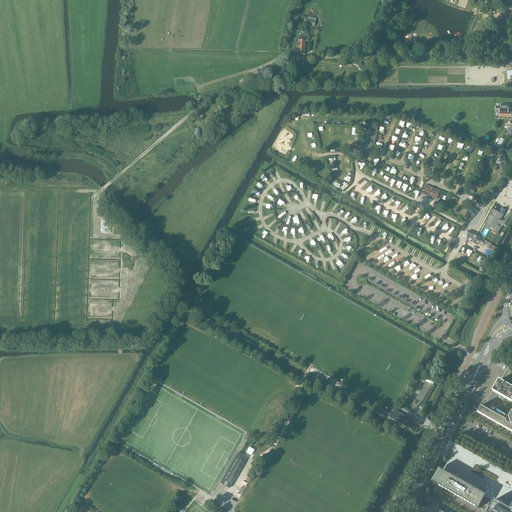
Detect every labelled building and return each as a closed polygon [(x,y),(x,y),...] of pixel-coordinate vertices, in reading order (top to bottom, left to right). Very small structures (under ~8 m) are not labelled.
[(299,36),(298,40),(297,55),(304,55),(305,41),(308,41),(308,37),(299,36)] [(509,104),(501,104),(501,107),(501,109),(500,109),(500,112),(499,112),(499,117),(511,118),(511,113),(508,112),(507,112),(507,110),(508,110),(508,109),(509,109),(509,104)] [(426,186),(422,194),(426,195),(427,193),(437,197),(439,191),(434,189),(430,188),(430,187),(426,186)] [(502,215),(494,210),(486,224),(494,229),(493,232),(497,234),(500,228),(496,226),(502,215)] [(511,218),(511,216),(508,215),(503,224),(507,227),(511,218)] [(511,387),(499,380),(493,392),(511,402),(511,411),(509,417),(506,416),(506,415),(493,407),(490,411),(481,406),(482,406),(481,406),(477,412),(511,432),(511,387)] [(416,399),(424,404),(432,391),(423,386),(416,399)] [(479,508),(485,497),(486,496),(494,501),(487,511),(511,511),(511,476),(457,446),(443,471),(440,469),(432,482),(479,508)] [(220,483),(229,489),(246,458),(237,453),(220,483)]
